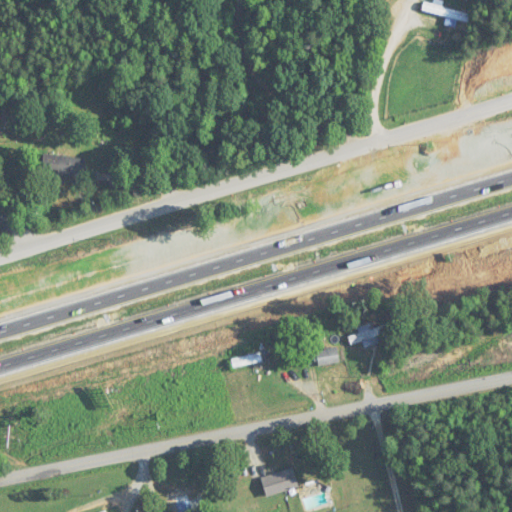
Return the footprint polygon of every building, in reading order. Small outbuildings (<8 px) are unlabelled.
[(43,174),(84,174),(84,157),(43,157),(43,174)] [(392,337),(387,324),(348,338),(351,346),(363,342),(365,347),(392,337)] [(318,367),(340,363),(337,349),(316,352),(318,367)] [(263,364),(261,354),(231,360),(233,369),(263,364)] [(260,478),(266,497),(298,486),(292,467),(260,478)]
